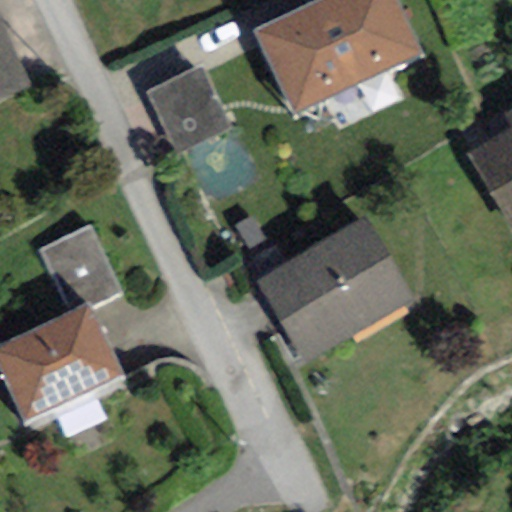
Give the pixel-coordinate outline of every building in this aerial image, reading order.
[(320,0),(252,33),(292,117),(422,55),(395,0),(320,0)] [(0,100),(27,87),(0,26),(0,100)] [(198,65),(145,91),(177,157),(230,132),(198,65)] [(511,110),(501,117),(509,129),(463,156),(511,238),(511,237),(511,110)] [(257,283),(306,365),(415,300),(366,218),(257,283)] [(91,308),(120,294),(87,227),(39,251),(69,313),(89,303),(91,308)] [(0,346),(0,372),(25,423),(123,376),(91,308),(89,303),(69,313),(0,346)]
